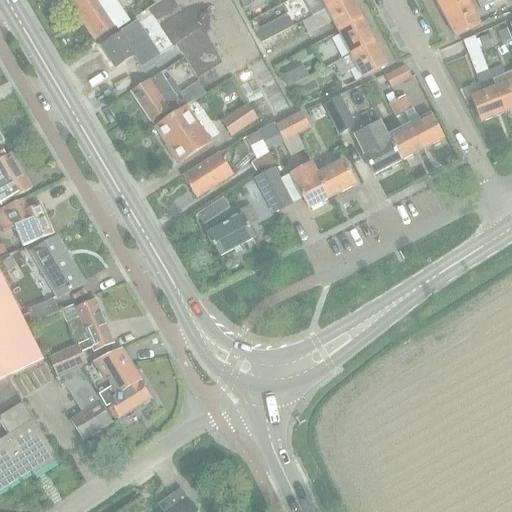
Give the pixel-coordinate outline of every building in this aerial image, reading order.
[(118,29),(129,21),(115,0),(70,0),(96,38),(115,25),(118,29)] [(321,0),(327,10),(344,0),(321,0)] [(344,0),(327,10),(339,32),(363,19),(353,0),(344,0)] [(435,0),(443,14),(468,1),(467,0),(435,0)] [(487,0),(476,0),(481,9),(490,4),(487,0)] [(319,13),(313,1),(304,6),(310,18),(319,13)] [(468,1),(443,14),(455,37),(480,24),(468,1)] [(310,18),(316,30),(325,25),(319,13),(310,18)] [(339,32),(351,55),(375,42),(363,19),(339,32)] [(142,67),(158,57),(148,42),(140,46),(128,27),(101,45),(116,67),(135,55),(142,67)] [(511,41),(508,31),(498,35),(503,46),(511,42),(511,41)] [(375,42),(351,55),(363,79),(388,66),(375,42)] [(349,71),(337,46),(328,51),(340,76),(349,71)] [(303,65),(282,76),(287,87),(309,76),(303,65)] [(392,88),(412,78),(406,65),(386,75),(392,88)] [(500,65),(488,71),(491,79),(504,74),(500,65)] [(491,79),(488,71),(475,76),(478,84),(491,79)] [(132,93),(155,127),(196,98),(190,88),(177,96),(161,73),(132,93)] [(511,80),(495,86),(505,113),(511,109),(511,80)] [(481,122),(505,113),(495,86),(471,96),(481,122)] [(404,113),(412,108),(405,96),(397,100),(404,113)] [(404,113),(397,100),(389,104),(395,117),(404,113)] [(350,128),(338,105),(326,112),(338,134),(350,128)] [(232,136),(257,119),(247,106),(222,123),(232,136)] [(179,164),(211,142),(186,107),(155,128),(179,164)] [(296,135),(310,127),(301,111),(288,118),(296,135)] [(407,119),(409,123),(423,149),(444,138),(430,112),(418,119),(416,114),(407,119)] [(284,141),(296,135),(288,118),(275,125),(284,141)] [(423,149),(409,123),(387,135),(390,142),(400,161),(423,149)] [(246,137),(250,147),(262,141),(258,131),(246,137)] [(351,141),(357,154),(362,151),(374,174),(400,161),(390,142),(376,149),(368,132),(351,141)] [(0,203),(1,205),(12,199),(12,200),(32,189),(11,153),(6,156),(0,145),(0,203)] [(197,198),(232,174),(218,152),(182,176),(197,198)] [(316,173),(330,198),(355,185),(342,160),(316,173)] [(330,198),(316,173),(311,163),(290,174),(308,209),(330,198)] [(260,171),(277,202),(290,195),(273,164),(260,171)] [(22,201),(7,208),(0,211),(0,224),(3,232),(12,228),(20,248),(55,234),(44,207),(27,213),(22,201)] [(248,223),(257,219),(250,205),(237,212),(240,217),(231,221),(230,219),(220,224),(221,226),(206,234),(213,247),(214,246),(220,256),(255,238),(248,223)] [(59,298),(83,283),(58,241),(34,255),(59,298)] [(0,384),(9,380),(44,362),(0,272),(0,384)] [(28,310),(33,323),(58,312),(53,299),(28,310)] [(58,378),(80,368),(86,365),(82,354),(93,349),(95,353),(115,345),(98,301),(78,309),(91,342),(50,359),(58,378)] [(120,420),(154,399),(124,351),(96,364),(111,389),(100,396),(108,408),(112,406),(120,420)] [(113,422),(80,368),(58,378),(57,378),(64,389),(67,386),(83,412),(72,420),(84,440),(113,422)] [(9,380),(0,384),(0,495),(36,474),(38,478),(61,463),(9,380)] [(196,511),(181,489),(156,506),(160,511),(196,511)]
